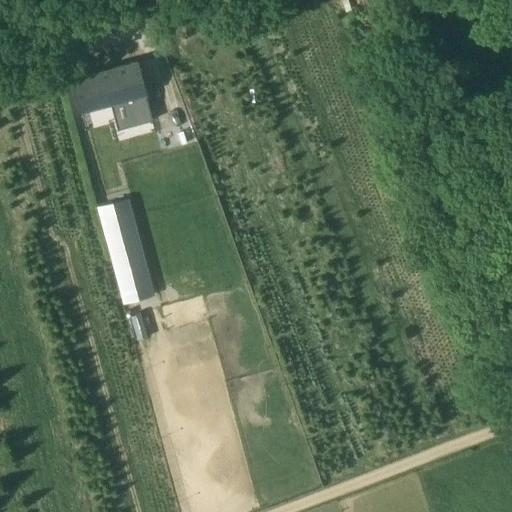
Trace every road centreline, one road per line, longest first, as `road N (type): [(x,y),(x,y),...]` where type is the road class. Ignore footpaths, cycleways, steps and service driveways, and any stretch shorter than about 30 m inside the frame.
road 1 (track): [(279,511),(511,424)]
road 2 (unclassified): [(0,54),(201,0)]
